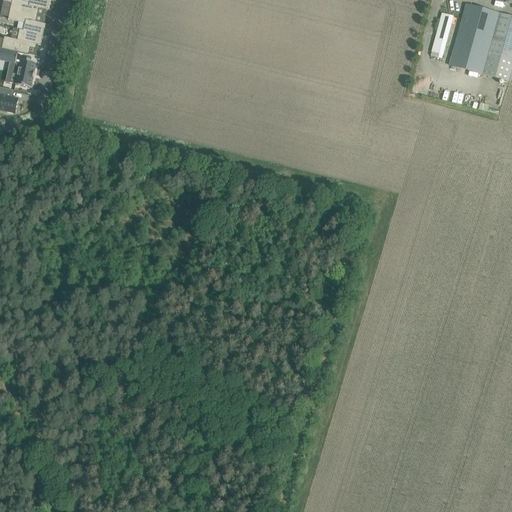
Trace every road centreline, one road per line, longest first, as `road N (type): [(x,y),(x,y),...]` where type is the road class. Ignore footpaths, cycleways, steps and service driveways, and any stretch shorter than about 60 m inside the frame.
road 1 (track): [(324,372),(374,212)]
road 2 (residential): [(0,129),(39,118),(67,0)]
road 3 (track): [(279,511),(324,372)]
